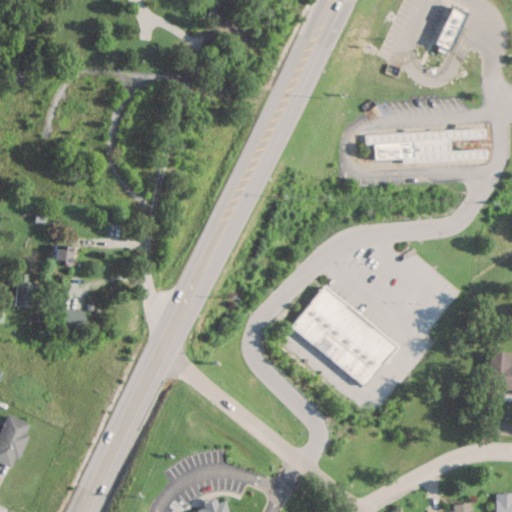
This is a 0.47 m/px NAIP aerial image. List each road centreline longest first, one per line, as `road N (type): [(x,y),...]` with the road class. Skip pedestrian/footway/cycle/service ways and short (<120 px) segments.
road 1 (primary): [(77,511),(332,0)]
road 2 (residential): [(173,320),(153,297),(148,223),(170,127),(202,42)]
road 3 (residential): [(361,511),(156,352)]
road 4 (residential): [(358,509),(483,447),(511,448)]
